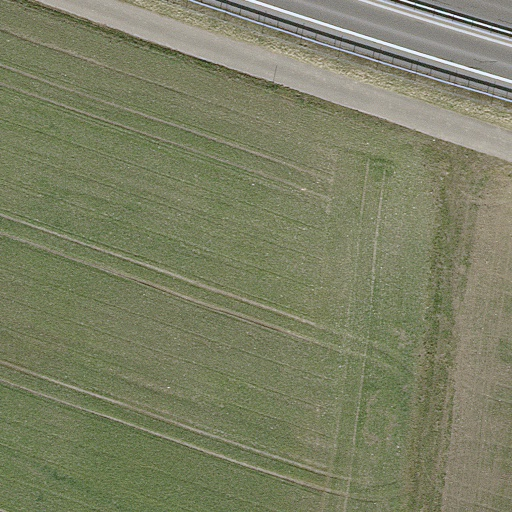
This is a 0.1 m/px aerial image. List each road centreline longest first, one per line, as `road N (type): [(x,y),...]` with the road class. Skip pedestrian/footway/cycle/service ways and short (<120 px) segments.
road 1 (track): [(75,0),(511,146)]
road 2 (trunk): [(302,0),(511,62)]
